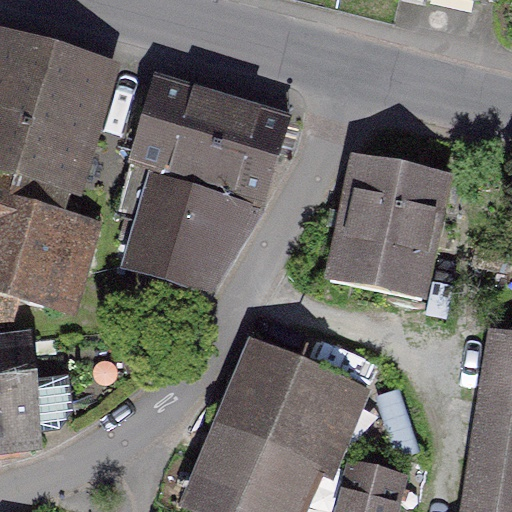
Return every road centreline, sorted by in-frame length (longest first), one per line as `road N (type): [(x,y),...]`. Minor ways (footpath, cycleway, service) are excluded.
road 1 (residential): [(0,502),(161,434),(298,226),(338,68)]
road 2 (secondary): [(338,68),(109,0)]
road 3 (secondary): [(511,110),(338,68)]
